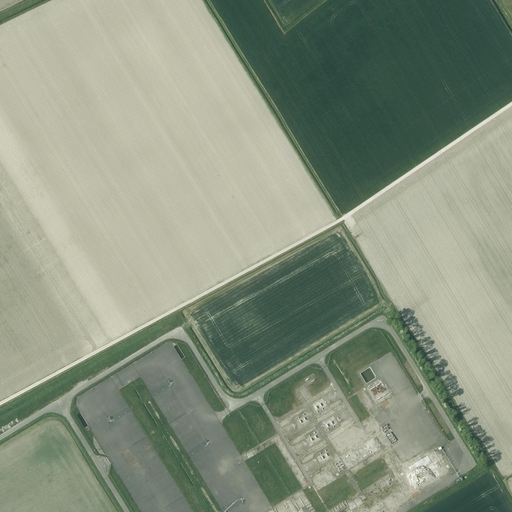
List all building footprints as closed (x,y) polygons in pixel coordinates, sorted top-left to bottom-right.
[(388,398),(378,378),(367,384),(377,404),(388,398)] [(333,388),(323,394),(328,403),(338,397),(333,388)] [(343,405),(333,411),(339,421),(349,415),(343,405)] [(290,419),(295,424),(304,414),(300,409),(290,419)] [(284,434),(294,428),(292,423),(281,429),(284,434)] [(305,446),(299,436),(289,442),(295,452),(305,446)] [(428,483),(447,472),(434,450),(430,453),(428,449),(411,459),(414,463),(410,465),(413,471),(415,469),(417,473),(422,482),(425,480),(428,483)] [(300,460),(303,465),(313,459),(310,454),(300,460)] [(313,459),(303,465),(306,470),(316,464),(313,459)] [(383,502),(383,498),(379,491),(379,490),(377,485),(374,485),(364,489),(370,489),(371,491),(370,490),(367,492),(367,497),(368,498),(374,498),(368,501),(374,501),(375,502),(380,502),(383,502)] [(380,488),(386,497),(390,494),(384,485),(380,488)] [(298,502),(301,506),(308,502),(305,497),(298,502)]
